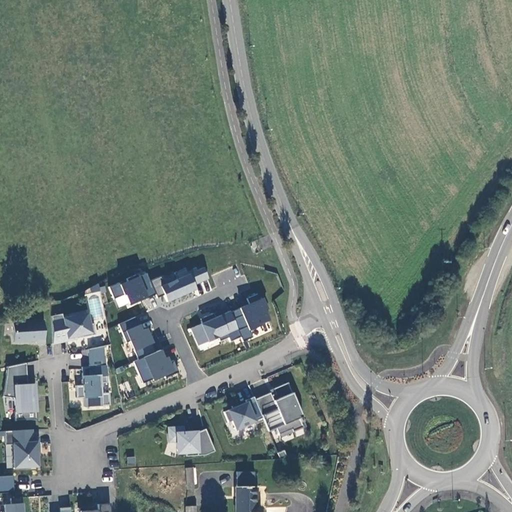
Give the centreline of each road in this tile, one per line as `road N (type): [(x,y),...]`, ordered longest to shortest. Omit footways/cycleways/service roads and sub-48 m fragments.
road 1 (residential): [(325,324),(96,433),(82,453)]
road 2 (primary): [(291,227),(257,151),(226,0)]
road 3 (primary): [(325,324),(354,386),(390,430)]
